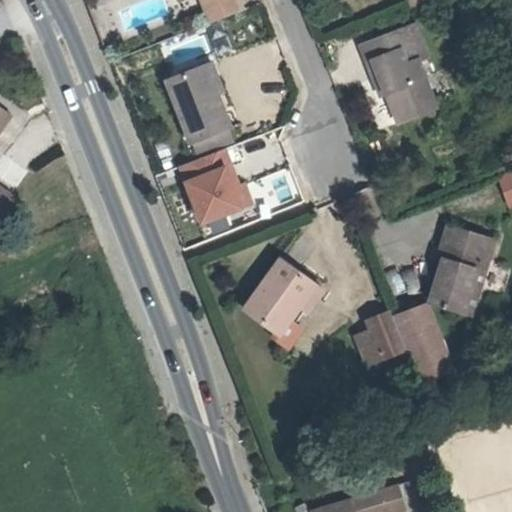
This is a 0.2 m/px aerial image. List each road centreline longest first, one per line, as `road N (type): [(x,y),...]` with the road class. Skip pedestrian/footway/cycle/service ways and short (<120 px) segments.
road 1 (secondary): [(39,0),(186,362),(234,511)]
road 2 (residential): [(278,0),(343,175)]
